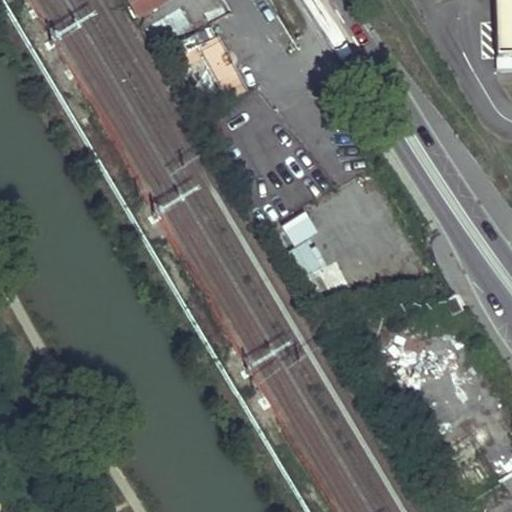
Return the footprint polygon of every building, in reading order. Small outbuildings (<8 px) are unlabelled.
[(166,1),(165,0),(124,0),(136,18),(166,1)] [(511,0),(495,0),(497,58),(511,57),(511,0)] [(223,103),(241,97),(220,38),(182,52),(199,100),(219,93),(223,103)] [(511,57),(497,58),(498,66),(511,65),(511,57)] [(319,269),(305,243),(313,238),(301,218),(275,233),(302,279),(319,269)] [(312,303),(336,296),(329,274),(305,282),(312,303)] [(454,298),(442,305),(450,320),(462,313),(454,298)] [(490,475),(468,437),(442,452),(458,480),(471,472),(478,483),(490,475)]
